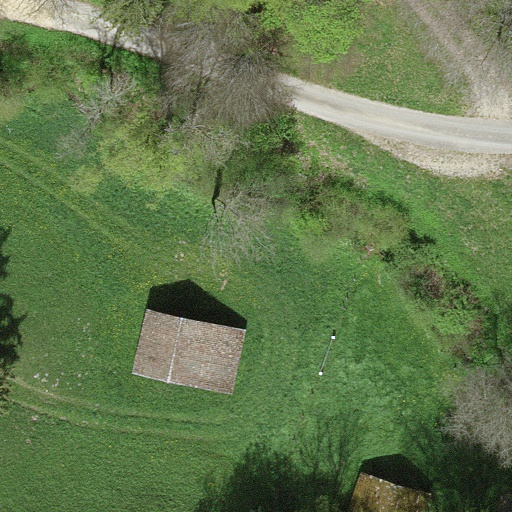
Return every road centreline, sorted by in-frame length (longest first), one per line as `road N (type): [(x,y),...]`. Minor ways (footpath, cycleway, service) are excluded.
road 1 (unclassified): [(0,1),(82,20),(346,111),(497,134)]
road 2 (track): [(497,134),(383,30)]
